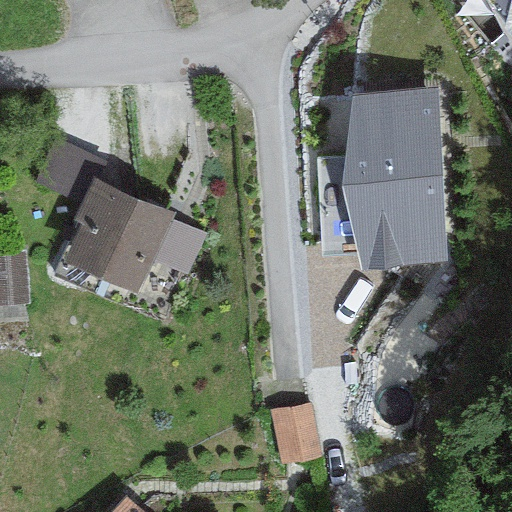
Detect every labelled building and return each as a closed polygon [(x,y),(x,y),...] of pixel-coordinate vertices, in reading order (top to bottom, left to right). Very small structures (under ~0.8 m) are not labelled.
[(434,79),(358,77),(345,156),(366,241),(441,244),(434,79)] [(139,290),(174,208),(97,175),(103,161),(52,140),(32,186),(85,208),(64,258),(139,290)] [(0,303),(22,303),(21,253),(0,253),(0,303)] [(299,407),(266,411),(273,463),(305,459),(299,407)] [(142,511),(121,494),(106,511),(142,511)]
